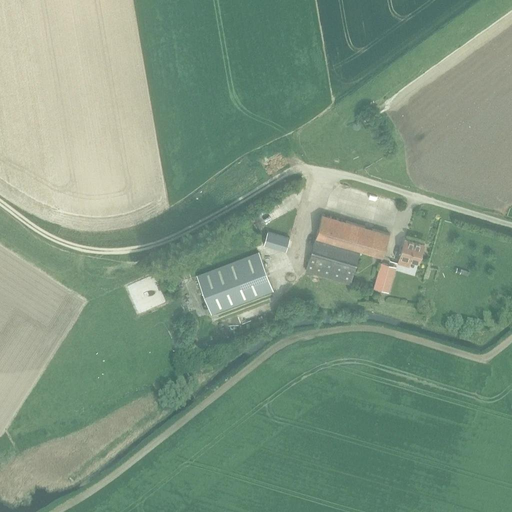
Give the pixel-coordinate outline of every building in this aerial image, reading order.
[(335,191),(346,194),(348,188),(337,184),(335,191)] [(386,200),(377,196),(364,189),(357,202),(361,204),(361,205),(371,211),(373,207),(391,216),(395,208),(385,203),(386,200)] [(279,196),(281,205),(295,201),(292,192),(279,196)] [(326,198),(324,203),(332,206),(334,200),(326,198)] [(351,282),(360,249),(383,256),(390,233),(322,214),(306,270),(351,282)] [(286,250),(290,237),(267,231),(264,244),(286,250)] [(420,261),(425,243),(405,238),(398,262),(409,266),(411,258),(420,261)] [(212,314),(274,290),(259,253),(198,277),(212,314)] [(381,290),(389,265),(382,263),(374,287),(381,290)] [(154,274),(127,286),(138,313),(166,301),(154,274)]
